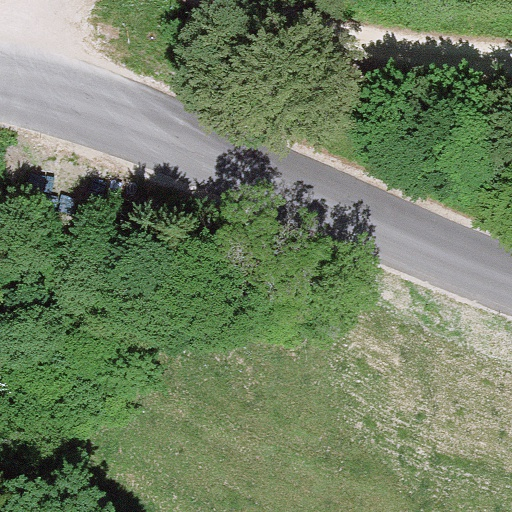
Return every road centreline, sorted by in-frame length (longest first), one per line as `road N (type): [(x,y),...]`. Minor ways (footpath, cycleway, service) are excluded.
road 1 (tertiary): [(0,83),(511,277)]
road 2 (track): [(511,64),(423,59),(220,0)]
road 3 (track): [(0,489),(43,488),(124,511)]
